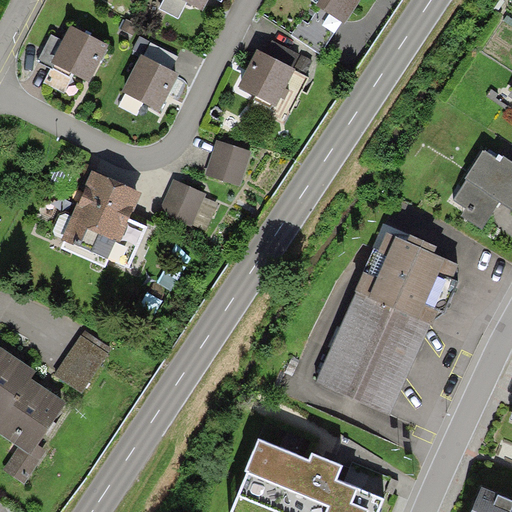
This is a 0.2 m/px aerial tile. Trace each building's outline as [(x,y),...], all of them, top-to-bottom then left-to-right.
[(178,21),(185,7),(204,17),(212,0),(163,0),(158,10),(178,21)] [(298,38),(327,56),(362,0),(307,0),(329,14),(320,27),(310,20),(298,38)] [(50,33),(36,60),(54,69),(48,82),(66,91),(73,78),(87,85),(108,43),(72,25),(64,40),(50,33)] [(147,40),(119,100),(164,120),(185,73),(175,69),(181,56),(147,40)] [(235,98),(289,127),(315,79),(307,75),(315,61),(276,40),(271,47),(263,43),(235,98)] [(254,154),(218,143),(206,179),(242,190),(254,154)] [(511,161),(486,145),(454,196),(483,214),(495,195),(511,205),(511,161)] [(134,216),(150,179),(102,159),(66,245),(136,274),(156,225),(134,216)] [(175,181),(161,212),(193,227),(207,195),(175,181)] [(410,237),(389,228),(373,270),(365,267),(352,299),(424,330),(434,304),(444,308),(454,282),(462,261),(433,249),(437,240),(413,230),(410,237)] [(424,330),(352,299),(318,378),(389,409),(424,330)] [(109,358),(79,339),(54,379),(84,397),(109,358)] [(40,379),(0,352),(0,427),(6,431),(35,385),(40,379)] [(43,442),(66,405),(35,385),(6,431),(0,441),(0,450),(10,457),(0,472),(27,490),(53,449),(43,442)] [(511,386),(499,420),(511,425),(511,386)] [(307,465),(255,444),(233,500),(263,511),(381,511),(386,502),(341,484),(345,470),(310,457),(307,465)] [(511,511),(511,492),(478,477),(462,511),(511,511)]
